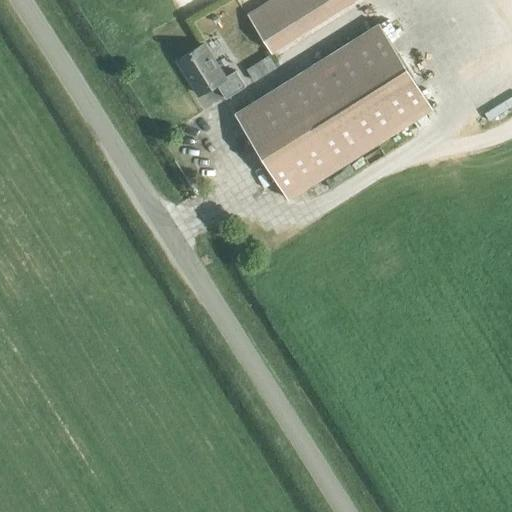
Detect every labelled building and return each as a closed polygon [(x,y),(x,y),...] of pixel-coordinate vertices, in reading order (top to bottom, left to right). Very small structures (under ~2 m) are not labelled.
[(350,0),(271,0),(248,15),(270,50),(350,0)] [(379,23),(235,114),(288,198),(433,108),(379,23)] [(224,77),(203,44),(177,60),(199,94),(216,83),(225,99),(245,86),(235,70),(224,77)] [(253,82),(276,68),(268,55),(245,70),(253,82)] [(332,199),(350,186),(344,177),(326,189),(332,199)]
